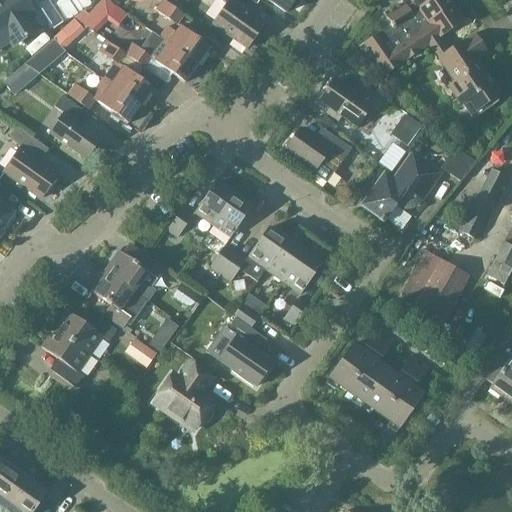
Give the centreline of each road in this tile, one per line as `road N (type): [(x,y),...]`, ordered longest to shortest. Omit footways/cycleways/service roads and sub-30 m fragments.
road 1 (residential): [(352,456),(276,408),(377,251),(215,127)]
road 2 (residential): [(0,289),(26,250),(69,247),(139,189),(144,146),(185,120),(215,127)]
road 3 (residential): [(511,453),(478,429),(450,428),(422,467),(387,480),(352,456)]
road 4 (residential): [(215,127),(273,93),(332,0)]
road 5 (residential): [(122,511),(0,421)]
